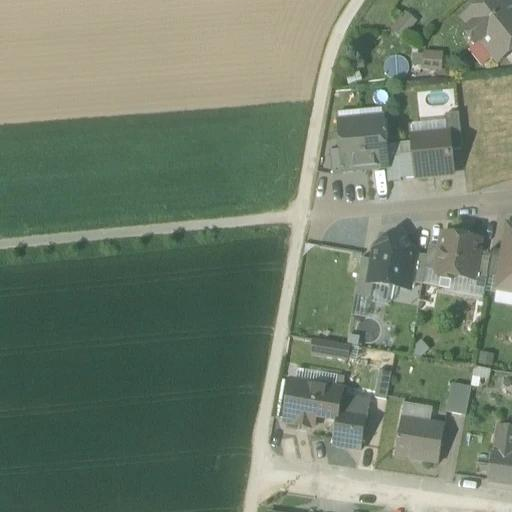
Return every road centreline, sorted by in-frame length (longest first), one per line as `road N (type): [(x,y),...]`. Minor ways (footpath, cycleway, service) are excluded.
road 1 (track): [(357,0),(340,25),(322,88),(246,511)]
road 2 (track): [(0,245),(298,217)]
road 3 (residential): [(511,500),(253,471)]
road 4 (residential): [(318,215),(511,196)]
